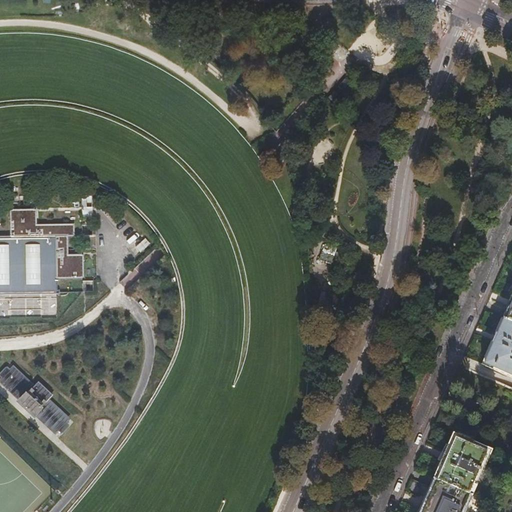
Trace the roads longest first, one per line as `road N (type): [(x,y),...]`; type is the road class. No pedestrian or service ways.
road 1 (unclassified): [(290,511),(380,304),(414,132),(461,10)]
road 2 (residential): [(382,511),(511,215)]
